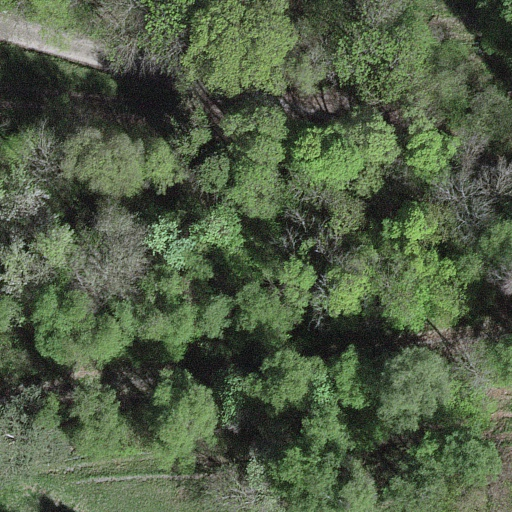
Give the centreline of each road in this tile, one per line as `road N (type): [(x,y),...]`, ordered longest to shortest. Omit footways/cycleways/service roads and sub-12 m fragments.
road 1 (track): [(511,180),(240,91),(0,29)]
road 2 (track): [(511,330),(203,354),(0,408)]
